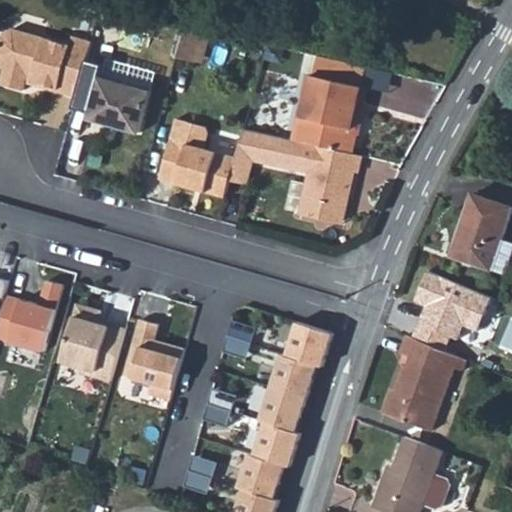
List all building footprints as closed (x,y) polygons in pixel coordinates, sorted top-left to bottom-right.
[(210,30),(190,26),(182,57),(201,62),(210,30)] [(210,30),(201,62),(211,65),(219,32),(210,30)] [(84,99),(95,62),(99,43),(79,38),(77,47),(19,32),(7,38),(2,58),(9,71),(13,71),(8,88),(31,94),(33,85),(84,99)] [(367,85),(371,66),(325,55),(320,75),(367,85)] [(95,62),(84,99),(81,109),(98,114),(96,121),(117,125),(117,122),(128,126),(127,130),(147,135),(159,93),(109,79),(112,67),(95,62)] [(320,119),(314,144),(323,146),(359,153),(363,134),(359,128),(365,104),(368,104),(371,102),(373,87),(367,85),(320,75),(315,74),(306,116),(320,119)] [(363,134),(366,134),(373,102),(371,102),(368,104),(365,104),(359,128),(363,134)] [(306,116),(300,141),(314,144),(320,119),(306,116)] [(168,179),(233,197),(244,157),(213,149),(217,132),(214,126),(185,118),(168,179)] [(317,172),(323,146),(314,144),(300,141),(252,131),(244,157),(317,172)] [(366,173),(369,155),(359,153),(323,146),(317,172),(308,216),(346,224),(351,200),(355,201),(361,172),(366,173)] [(456,259),(495,270),(511,222),(511,208),(477,196),(456,259)] [(0,323),(4,325),(0,335),(52,350),(70,284),(54,279),(47,303),(12,294),(16,280),(0,274),(0,323)] [(107,311),(85,305),(69,360),(89,365),(87,371),(118,380),(132,329),(116,325),(115,326),(104,323),(107,311)] [(166,324),(147,319),(131,376),(159,383),(157,394),(178,400),(192,349),(168,342),(166,351),(159,349),(166,324)] [(341,332),(305,320),(294,353),(289,352),(268,419),(273,421),(261,453),(257,451),(246,485),(251,487),(243,511),(282,511),(287,499),(282,497),(292,464),(297,466),(308,432),(304,430),(325,364),(329,365),(341,332)] [(463,366),(467,355),(411,331),(402,350),(410,354),(396,387),(392,385),(381,408),(432,428),(458,364),(463,366)] [(253,357),(258,342),(234,334),(230,350),(253,357)] [(215,402),(239,410),(244,394),(219,387),(215,402)] [(235,425),(239,410),(215,402),(211,417),(235,425)] [(411,437),(407,447),(446,461),(450,450),(411,437)] [(393,511),(428,511),(446,461),(407,447),(397,476),(393,474),(381,507),(393,511)] [(228,463),(200,454),(196,470),(224,478),(228,463)] [(220,494),(224,478),(196,470),(192,485),(220,494)]
